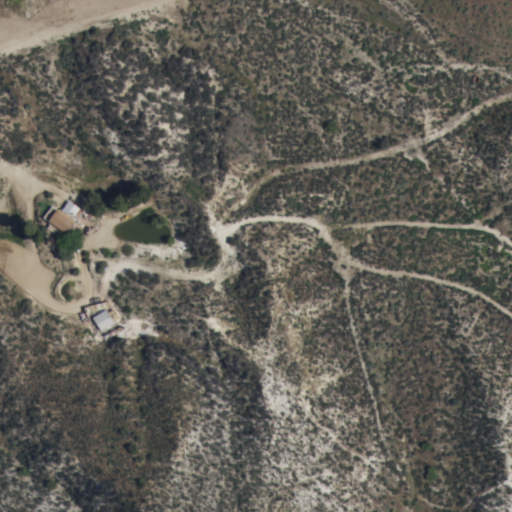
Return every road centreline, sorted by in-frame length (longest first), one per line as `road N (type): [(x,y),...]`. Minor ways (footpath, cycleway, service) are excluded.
road 1 (track): [(0,265),(51,306),(73,311),(91,306),(115,270),(206,273),(223,250),(215,224)]
road 2 (track): [(0,46),(90,19),(141,18),(168,0)]
